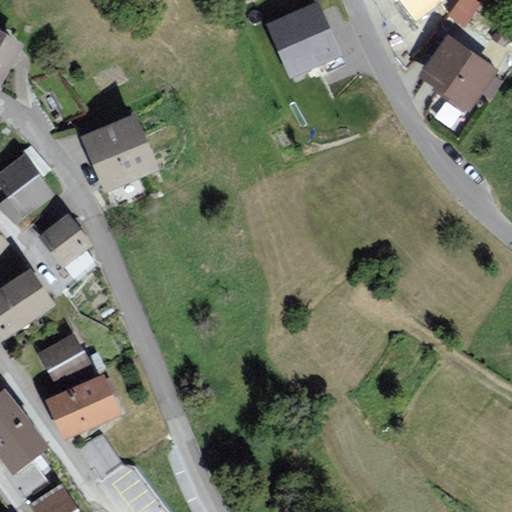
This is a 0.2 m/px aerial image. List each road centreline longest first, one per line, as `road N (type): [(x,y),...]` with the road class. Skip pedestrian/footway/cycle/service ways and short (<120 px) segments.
road 1 (residential): [(218,511),(74,182),(0,122)]
road 2 (residential): [(350,0),(391,98),(432,161),(511,239)]
road 3 (residential): [(0,366),(101,511)]
